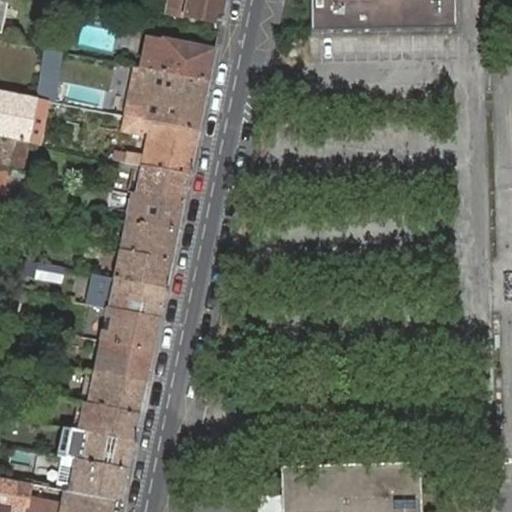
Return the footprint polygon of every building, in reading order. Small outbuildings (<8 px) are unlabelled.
[(8,2),(8,0),(0,0),(0,34),(2,35),(8,2)] [(221,24),(225,0),(174,0),(171,13),(221,24)] [(327,0),(328,0),(309,1),(310,34),(452,33),(450,0),(327,0)] [(66,34),(48,30),(45,50),(62,53),(66,34)] [(208,83),(215,51),(162,40),(162,41),(149,37),(143,69),(208,83)] [(62,53),(45,50),(37,99),(49,102),(53,102),(62,53)] [(198,132),(208,83),(143,69),(141,69),(124,66),(119,86),(132,89),(128,105),(149,110),(146,121),(198,132)] [(49,102),(37,99),(0,91),(0,137),(1,138),(16,141),(29,144),(40,146),(41,138),(30,135),(36,108),(47,110),(49,102)] [(41,138),(47,110),(36,108),(30,135),(41,138)] [(189,176),(198,132),(146,121),(125,117),(122,132),(140,136),(149,132),(155,133),(150,159),(144,158),(118,153),(116,161),(142,167),(189,176)] [(155,133),(149,132),(144,158),(150,159),(155,133)] [(0,144),(0,167),(11,169),(16,141),(1,138),(0,144)] [(23,172),(29,144),(16,141),(11,169),(23,172)] [(0,196),(5,197),(11,169),(0,167),(0,196)] [(183,204),(189,176),(142,167),(141,174),(147,175),(144,190),(138,189),(136,195),(183,204)] [(22,201),(30,174),(23,172),(11,169),(5,197),(22,201)] [(147,175),(141,174),(138,189),(144,190),(147,175)] [(177,233),(183,204),(136,195),(131,194),(130,199),(136,201),(132,216),(127,215),(125,221),(177,233)] [(136,201),(130,199),(127,215),(132,216),(136,201)] [(33,203),(22,201),(14,229),(23,231),(26,231),(33,203)] [(171,261),(177,233),(125,221),(124,229),(130,230),(127,245),(120,244),(119,251),(171,261)] [(23,231),(14,229),(13,229),(6,256),(16,258),(23,231)] [(130,230),(124,229),(120,244),(127,245),(130,230)] [(165,290),(171,261),(119,251),(113,279),(165,290)] [(25,260),(22,276),(61,283),(64,266),(25,260)] [(159,320),(165,290),(113,279),(111,287),(118,288),(114,304),(108,303),(107,308),(159,320)] [(118,288),(111,287),(108,303),(114,304),(118,288)] [(152,352),(159,320),(107,308),(92,306),(91,313),(105,316),(112,317),(108,334),(102,333),(100,341),(152,352)] [(112,317),(105,316),(102,333),(108,334),(112,317)] [(145,384),(152,352),(100,341),(98,349),(105,350),(101,368),(95,366),(89,365),(87,371),(93,373),(145,384)] [(105,350),(98,349),(95,366),(101,368),(105,350)] [(139,415),(145,384),(93,373),(92,380),(98,382),(95,398),(88,396),(83,396),(81,403),(87,404),(139,415)] [(98,382),(92,380),(88,396),(95,398),(98,382)] [(133,443),(139,415),(87,404),(85,411),(92,413),(89,426),(83,424),(76,423),(75,430),(133,443)] [(92,413),(85,411),(83,424),(89,426),(92,413)] [(127,471),(133,443),(75,430),(73,430),(68,458),(75,460),(127,471)] [(68,458),(61,457),(57,490),(63,491),(65,483),(70,483),(73,468),(75,460),(68,458)] [(121,502),(127,471),(75,460),(73,468),(80,469),(77,485),(70,483),(65,483),(63,491),(65,492),(121,502)] [(281,511),(419,511),(418,465),(280,468),(281,511)] [(80,469),(73,468),(70,483),(77,485),(80,469)] [(118,511),(121,502),(65,492),(62,507),(28,500),(31,485),(0,478),(0,510),(5,511),(118,511)]
